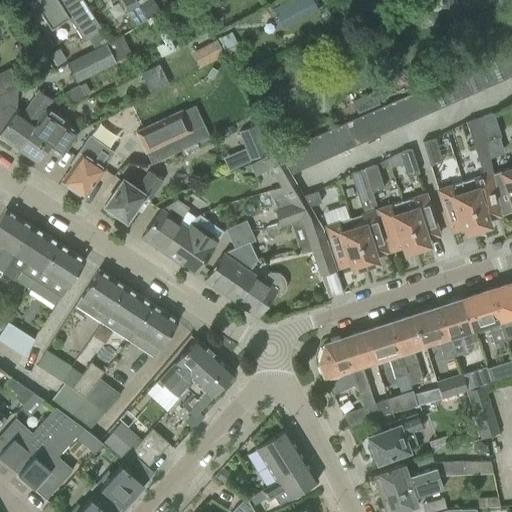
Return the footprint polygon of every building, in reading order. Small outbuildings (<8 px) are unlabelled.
[(31,0),(50,29),(68,18),(83,41),(101,30),(82,0),(31,0)] [(313,0),(286,0),(271,8),(282,28),(318,9),(313,0)] [(230,33),(192,52),(200,68),(223,56),(224,58),(239,51),(230,33)] [(77,81),(131,53),(121,35),(113,40),(67,64),(77,81)] [(511,75),(511,51),(510,48),(498,54),(508,77),(511,75)] [(508,77),(498,54),(486,59),(496,82),(508,77)] [(496,82),(486,59),(474,64),(484,88),(496,82)] [(136,73),(146,94),(166,84),(156,64),(136,73)] [(484,88),(474,64),(462,69),(472,93),(484,88)] [(0,71),(0,93),(17,85),(19,84),(10,67),(0,71)] [(472,93),(462,69),(451,74),(461,98),(472,93)] [(461,98),(451,74),(440,79),(450,103),(461,98)] [(450,103),(440,79),(429,84),(440,107),(450,103)] [(70,103),(85,96),(79,84),(64,91),(70,103)] [(440,107),(429,84),(419,89),(429,112),(440,107)] [(0,137),(16,149),(52,98),(39,89),(23,112),(9,103),(0,108),(0,137)] [(429,112),(419,89),(408,93),(418,117),(429,112)] [(374,90),(351,100),(357,113),(380,103),(374,90)] [(418,117),(408,93),(397,98),(408,121),(418,117)] [(52,98),(16,149),(36,163),(47,147),(60,156),(78,131),(65,122),(66,120),(46,106),(52,98)] [(408,121),(397,98),(387,103),(397,126),(408,121)] [(397,126),(387,103),(376,107),(387,131),(397,126)] [(195,105),(183,110),(183,109),(137,131),(147,151),(204,124),(195,105)] [(387,131),(376,107),(366,112),(376,136),(387,131)] [(376,136),(366,112),(355,117),(366,140),(376,136)] [(492,112),(481,116),(485,141),(500,136),(492,112)] [(499,215),(485,141),(481,116),(465,121),(482,175),(461,181),(477,229),(489,225),(487,219),(499,215)] [(366,140),(355,117),(343,122),(354,145),(366,140)] [(252,120),(235,129),(252,160),(268,151),(252,120)] [(354,145),(343,122),(333,126),(344,150),(354,145)] [(344,150),(333,126),(323,131),(333,155),(344,150)] [(333,155),(323,131),(312,136),(322,159),(333,155)] [(110,156),(109,149),(89,135),(69,164),(72,166),(62,181),(83,196),(103,168),(102,168),(110,156)] [(322,159),(312,136),(301,140),(312,164),(322,159)] [(442,161),(434,137),(421,141),(429,165),(442,161)] [(312,164),(301,140),(290,145),(301,169),(312,164)] [(301,169),(290,145),(277,151),(290,174),(301,169)] [(406,176),(418,172),(410,148),(398,152),(406,176)] [(290,174),(277,151),(276,151),(267,157),(266,155),(249,164),(255,176),(269,168),(281,188),(295,184),(290,174)] [(383,188),(375,164),(363,168),(367,180),(371,192),(383,188)] [(511,166),(494,173),(502,214),(511,211),(511,166)] [(367,180),(363,168),(352,171),(353,177),(360,182),(367,180)] [(122,179),(115,189),(104,206),(125,221),(134,208),(140,212),(162,180),(149,171),(136,189),(122,179)] [(477,229),(461,181),(437,189),(450,231),(463,227),(464,233),(477,229)] [(309,206),(303,195),(295,184),(281,188),(266,192),(274,209),(280,226),(300,219),(300,220),(315,217),(309,206)] [(317,190),(303,195),(309,206),(320,202),(317,190)] [(425,193),(401,201),(416,248),(428,244),(426,239),(438,235),(425,193)] [(186,227),(194,216),(186,210),(188,207),(177,199),(160,209),(141,236),(168,254),(186,227)] [(416,248),(401,201),(376,209),(390,251),(402,247),(404,252),(416,248)] [(0,270),(2,272),(32,226),(5,208),(0,215),(0,270)] [(373,210),(349,218),(364,265),(376,261),(374,255),(386,252),(373,210)] [(194,272),(222,232),(223,231),(199,214),(194,216),(186,227),(168,254),(194,272)] [(324,239),(322,230),(315,217),(300,220),(307,242),(299,245),(301,249),(324,239)] [(364,265),(349,218),(325,225),(338,267),(350,263),(352,269),(364,265)] [(34,279),(58,242),(32,226),(2,272),(14,280),(21,270),(34,279)] [(255,241),(250,230),(227,240),(231,249),(223,252),(204,279),(230,298),(249,271),(257,259),(250,243),(255,241)] [(325,240),(324,239),(301,249),(302,253),(311,249),(320,275),(335,270),(325,240)] [(61,296),(84,260),(58,242),(34,279),(61,296)] [(101,322),(125,286),(98,269),(74,305),(101,322)] [(262,279),(249,271),(230,298),(257,316),(273,293),(278,296),(283,292),(285,287),(285,281),(282,276),(278,273),(272,272),(267,273),(262,279)] [(511,315),(511,287),(510,282),(486,290),(500,331),(501,331),(503,340),(511,337),(511,328),(508,316),(511,315)] [(127,339),(151,303),(125,286),(101,322),(127,339)] [(500,331),(486,290),(461,298),(471,329),(476,327),(479,335),(489,332),(493,344),(503,340),(501,331),(500,331)] [(471,329),(461,298),(438,306),(455,355),(465,352),(459,332),(471,329)] [(154,356),(177,320),(151,303),(127,339),(154,356)] [(455,355),(438,306),(413,314),(422,344),(437,340),(444,358),(455,355)] [(422,379),(412,348),(422,344),(413,314),(389,322),(402,363),(405,373),(406,373),(409,383),(422,379)] [(34,338),(7,321),(0,332),(0,340),(23,356),(34,338)] [(402,363),(389,322),(363,330),(373,360),(386,356),(393,377),(405,373),(402,363)] [(373,360),(363,330),(339,338),(349,368),(348,368),(353,384),(356,393),(369,389),(360,364),(373,360)] [(178,395),(186,386),(215,355),(196,337),(159,378),(178,395)] [(349,368),(339,338),(323,343),(318,362),(324,378),(331,395),(353,384),(348,368),(349,368)] [(71,366),(46,349),(36,364),(61,381),(71,366)] [(194,416),(233,372),(234,372),(215,355),(186,386),(192,392),(181,404),(194,416)] [(511,374),(511,360),(511,359),(487,367),(492,381),(511,374)] [(98,376),(99,377),(103,371),(90,361),(71,387),(64,382),(49,401),(49,402),(68,415),(83,396),(98,376)] [(467,389),(490,382),(486,371),(472,375),(469,366),(461,369),(467,389)] [(467,390),(461,372),(436,381),(442,398),(467,390)] [(120,394),(99,377),(98,376),(83,396),(105,411),(120,394)] [(19,396),(16,399),(22,405),(25,402),(33,393),(23,385),(16,393),(19,396)] [(437,387),(430,389),(433,400),(440,398),(437,387)] [(416,405),(411,389),(386,398),(390,412),(391,411),(406,409),(416,405)] [(41,400),(33,393),(25,402),(33,409),(41,400)] [(87,430),(105,411),(83,396),(68,415),(70,417),(87,430)] [(390,412),(386,398),(361,407),(365,420),(380,416),(390,412)] [(17,474),(69,417),(54,406),(31,432),(15,417),(1,433),(9,440),(0,450),(0,458),(11,468),(13,467),(18,472),(17,473),(17,474)] [(365,420),(361,407),(343,413),(348,427),(365,420)] [(401,435),(421,428),(416,413),(408,416),(385,424),(381,425),(383,430),(367,436),(376,462),(407,451),(401,435)] [(57,456),(83,427),(69,417),(17,474),(44,498),(44,499),(45,500),(47,497),(47,496),(72,469),(57,456)] [(130,451),(141,438),(121,421),(103,441),(122,460),(130,452),(130,451)] [(148,467),(169,443),(151,427),(141,439),(141,438),(130,451),(130,452),(138,459),(148,467)] [(304,461),(285,429),(255,447),(275,479),(284,474),(284,473),(304,461)] [(142,484),(127,470),(138,459),(130,452),(110,473),(107,470),(95,483),(99,486),(106,493),(121,507),(142,484)] [(379,495),(437,475),(465,474),(493,473),(490,461),(462,461),(462,460),(433,462),(405,471),(403,464),(372,474),(379,495)] [(316,480),(304,461),(284,473),(284,474),(275,479),(259,489),(265,499),(273,495),(273,494),(281,489),(287,498),(316,480)] [(499,505),(493,473),(465,474),(437,475),(442,489),(456,484),(458,493),(467,491),(466,487),(485,486),(487,497),(477,497),(477,506),(499,505)] [(414,498),(442,489),(437,475),(379,495),(384,511),(396,511),(417,505),(414,498)] [(90,479),(85,485),(94,492),(99,486),(95,483),(90,479)] [(105,511),(97,504),(106,493),(99,486),(94,492),(80,507),(76,504),(68,511),(105,511)] [(253,511),(244,497),(229,511),(253,511)] [(423,511),(434,511),(444,509),(446,509),(443,498),(421,504),(423,511)]
